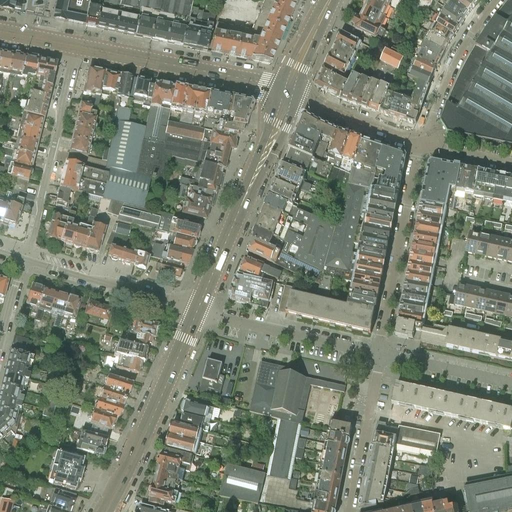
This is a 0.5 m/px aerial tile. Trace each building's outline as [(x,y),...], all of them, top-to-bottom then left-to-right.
[(0,0),(0,8),(0,9),(13,12),(14,0),(0,0)] [(183,47),(192,0),(56,0),(53,20),(96,29),(182,47),(183,47)] [(294,7),(273,0),(264,0),(256,21),(284,32),(294,7)] [(373,0),(367,0),(367,1),(363,8),(386,20),(391,9),(373,0)] [(373,0),(391,9),(395,0),(373,0)] [(430,7),(431,4),(421,0),(418,0),(415,7),(422,11),(425,13),(427,13),(430,7)] [(511,0),(510,0),(505,6),(496,18),(496,17),(486,31),(475,47),(476,47),(471,55),(468,60),(466,65),(464,67),(461,73),(460,76),(457,82),(456,85),(453,92),(450,98),(446,109),(441,123),(443,127),(445,129),(448,134),(511,147),(511,0)] [(474,7),(464,0),(451,0),(450,2),(469,15),(474,7)] [(469,15),(450,2),(444,9),(463,23),(464,21),(469,15)] [(363,8),(360,15),(358,19),(381,30),(386,20),(363,8)] [(195,50),(201,21),(208,22),(209,21),(207,21),(208,15),(197,12),(197,11),(191,9),(183,47),(186,48),(187,49),(193,50),(194,50),(195,50)] [(463,23),(444,9),(439,18),(458,30),(463,23)] [(206,52),(215,14),(209,13),(208,15),(207,21),(209,21),(208,22),(201,21),(195,50),(196,51),(201,52),(202,52),(206,52)] [(353,25),(355,27),(359,29),(358,31),(381,42),(385,32),(381,30),(358,19),(357,18),(353,25)] [(458,30),(439,18),(434,27),(453,39),(458,30)] [(256,21),(252,31),(252,41),(248,61),(270,66),(284,32),(256,21)] [(210,53),(235,58),(242,29),(216,24),(210,53)] [(453,39),(434,27),(428,35),(448,47),(453,39)] [(252,31),(242,29),(235,58),(248,61),(252,41),(252,31)] [(341,33),(336,44),(356,54),(361,43),(341,33)] [(448,47),(428,35),(424,44),(444,55),(448,47)] [(403,42),(399,51),(405,54),(409,45),(403,42)] [(330,55),(331,55),(351,65),(356,54),(336,44),(334,49),(333,49),(331,51),(330,52),(330,55)] [(444,55),(424,44),(419,52),(439,63),(444,55)] [(399,51),(392,48),(389,53),(394,55),(403,60),(406,55),(405,54),(399,51)] [(394,55),(389,53),(385,50),(383,55),(375,72),(372,78),(371,81),(359,107),(369,110),(394,55)] [(9,74),(13,55),(0,52),(0,87),(3,73),(9,74)] [(439,63),(419,52),(415,61),(436,71),(439,63)] [(13,55),(9,74),(15,75),(13,90),(19,91),(25,57),(20,57),(18,55),(15,54),(13,55)] [(331,55),(325,65),(339,72),(345,76),(351,65),(331,55)] [(390,90),(397,75),(403,60),(394,55),(369,110),(372,111),(372,113),(376,114),(376,113),(379,114),(390,90)] [(34,79),(37,60),(37,58),(31,57),(30,58),(25,57),(19,91),(25,92),(26,87),(32,88),(34,79)] [(49,98),(57,66),(57,64),(54,63),(53,61),(41,59),(39,60),(37,60),(34,79),(32,88),(31,94),(49,98)] [(436,71),(415,61),(411,70),(432,79),(436,71)] [(325,65),(316,84),(315,87),(316,88),(318,91),(322,91),(328,94),(339,72),(325,65)] [(100,91),(105,73),(104,72),(103,71),(101,70),(99,71),(90,70),(88,71),(82,95),(88,96),(86,105),(92,107),(98,108),(100,99),(99,98),(100,91)] [(432,79),(411,70),(407,79),(410,80),(420,84),(429,87),(432,79)] [(105,73),(100,91),(102,95),(107,96),(111,93),(116,94),(120,76),(112,74),(112,73),(105,72),(105,73)] [(349,77),(345,76),(339,72),(328,94),(334,97),(336,100),(340,100),(341,100),(352,79),(349,77)] [(361,78),(354,74),(352,79),(341,100),(344,101),(343,103),(347,104),(348,103),(350,104),(363,77),(362,77),(361,78)] [(116,94),(115,98),(111,120),(115,121),(117,110),(117,109),(119,99),(127,101),(131,78),(130,77),(126,76),(125,77),(120,76),(116,94)] [(371,81),(363,77),(350,104),(353,105),(352,106),(357,107),(357,106),(359,107),(371,81)] [(132,102),(133,97),(137,79),(131,78),(127,101),(132,102)] [(138,79),(137,79),(133,97),(143,99),(146,100),(150,82),(145,81),(144,79),(139,78),(138,79)] [(150,101),(154,83),(150,82),(146,100),(150,101)] [(237,138),(208,132),(202,131),(191,129),(179,126),(167,124),(169,111),(174,87),(171,87),(171,86),(168,85),(167,84),(164,83),(162,84),(159,84),(154,83),(150,101),(144,128),(140,149),(141,149),(135,175),(151,178),(156,180),(163,182),(164,177),(168,163),(169,160),(171,158),(173,159),(175,159),(185,162),(186,161),(203,165),(206,153),(227,159),(229,149),(233,150),(233,149),(236,149),(237,142),(236,142),(237,138)] [(420,84),(413,101),(423,104),(427,91),(429,87),(420,84)] [(182,113),(186,92),(187,89),(185,89),(185,87),(180,86),(179,88),(174,87),(169,111),(182,113)] [(186,92),(182,113),(179,126),(191,129),(198,92),(196,91),(196,90),(192,89),(191,90),(187,89),(186,92)] [(393,91),(390,90),(379,114),(389,117),(395,96),(392,95),(393,91)] [(209,94),(198,92),(191,129),(202,131),(204,120),(204,118),(209,94)] [(43,119),(49,98),(31,94),(29,104),(17,101),(16,106),(15,112),(23,114),(43,119)] [(209,94),(204,118),(204,120),(211,122),(212,116),(216,117),(220,96),(209,94)] [(231,98),(220,96),(216,117),(220,117),(219,123),(226,124),(229,110),(231,98)] [(395,96),(389,117),(398,120),(405,98),(395,96)] [(253,102),(231,98),(229,110),(249,114),(254,104),(253,102)] [(405,98),(398,120),(407,122),(413,101),(405,98)] [(135,175),(141,149),(140,149),(144,128),(127,124),(129,116),(132,102),(127,101),(119,99),(117,109),(117,110),(115,121),(109,149),(105,148),(101,161),(106,162),(104,173),(108,174),(105,187),(102,200),(109,202),(115,203),(123,205),(143,210),(148,191),(151,178),(135,175)] [(413,101),(407,122),(413,125),(417,123),(423,104),(413,101)] [(92,107),(86,105),(80,104),(77,115),(94,119),(96,114),(90,113),(92,107)] [(249,114),(229,110),(226,124),(242,128),(244,128),(249,114)] [(43,119),(23,114),(21,120),(9,117),(8,121),(8,123),(40,131),(43,119)] [(94,119),(77,115),(74,127),(93,132),(93,129),(96,128),(97,125),(95,123),(96,119),(94,119)] [(339,133),(321,124),(304,115),(303,116),(298,128),(321,139),(334,144),(339,133)] [(40,131),(8,123),(6,130),(18,133),(17,139),(37,144),(40,131)] [(242,128),(226,124),(219,123),(218,128),(209,126),(208,132),(237,138),(238,138),(239,134),(241,134),(243,133),(243,130),(242,129),(242,128)] [(93,132),(74,127),(71,140),(90,144),(91,140),(93,139),(94,135),(92,133),(93,132)] [(321,139),(298,128),(296,132),(294,133),(293,136),(294,138),(293,139),(317,150),(321,139)] [(350,177),(362,140),(358,139),(357,137),(353,136),(351,137),(350,136),(349,134),(345,133),(343,134),(339,133),(334,144),(329,155),(325,165),(333,169),(350,177)] [(34,157),(37,144),(17,139),(15,145),(3,142),(1,149),(34,157)] [(315,153),(317,150),(293,139),(289,150),(313,160),(317,162),(325,165),(329,155),(321,151),(319,155),(315,153)] [(90,151),(91,148),(89,146),(90,144),(71,140),(68,153),(87,158),(88,152),(90,151)] [(377,145),(369,143),(368,140),(366,142),(362,140),(350,177),(348,186),(364,189),(370,190),(373,179),(376,171),(383,147),(380,146),(379,144),(377,145)] [(385,182),(387,175),(389,169),(395,151),(391,150),(390,147),(388,149),(383,147),(376,171),(373,179),(380,181),(385,182)] [(31,170),(34,157),(1,149),(0,153),(0,155),(12,158),(10,164),(31,170)] [(289,150),(283,164),(307,175),(327,184),(333,169),(325,165),(317,162),(313,160),(289,150)] [(404,154),(395,151),(389,169),(403,172),(406,157),(404,154)] [(206,153),(203,165),(222,170),(224,171),(224,170),(226,169),(227,165),(225,163),(227,159),(206,153)] [(222,170),(203,165),(186,161),(185,162),(184,166),(201,171),(198,183),(181,179),(179,186),(190,188),(216,195),(217,190),(218,191),(220,184),(223,175),(221,175),(222,170)] [(457,190),(461,167),(458,167),(453,166),(446,164),(442,164),(432,162),(429,164),(424,185),(424,190),(423,194),(422,198),(421,203),(444,208),(447,208),(453,210),(457,190)] [(65,163),(64,168),(63,170),(62,173),(63,175),(62,176),(105,187),(108,174),(104,173),(65,163)] [(31,176),(32,172),(31,171),(31,170),(10,164),(9,170),(0,167),(0,174),(12,178),(16,179),(28,182),(29,177),(31,176)] [(307,175),(283,164),(283,165),(281,167),(280,169),(280,171),(280,172),(303,183),(307,175)] [(479,171),(461,167),(457,190),(474,193),(479,171)] [(346,192),(348,186),(350,177),(333,169),(327,184),(341,190),(345,192),(346,192)] [(400,185),(403,172),(389,169),(387,175),(385,182),(400,185)] [(488,173),(479,171),(474,193),(484,195),(488,173)] [(303,183),(280,172),(279,174),(277,175),(276,177),(277,180),(276,181),(300,191),(303,183)] [(498,175),(488,173),(484,195),(494,197),(498,175)] [(508,177),(498,175),(494,197),(503,199),(508,177)] [(105,187),(62,176),(62,177),(61,178),(60,182),(61,184),(59,189),(69,191),(87,196),(100,199),(102,200),(105,187)] [(511,177),(508,177),(503,199),(511,200),(511,177)] [(156,180),(151,178),(148,191),(153,193),(156,180)] [(26,188),(28,182),(16,179),(14,185),(26,188)] [(377,191),(380,181),(373,179),(370,190),(374,191),(377,191)] [(300,191),(276,181),(276,182),(274,184),(273,186),(273,188),(273,189),(297,200),(301,202),(304,193),(300,191)] [(400,185),(385,182),(380,181),(377,191),(398,195),(400,185)] [(24,194),(26,189),(26,188),(14,185),(13,190),(24,194)] [(357,226),(359,217),(361,207),(363,198),(364,189),(348,186),(346,192),(345,192),(341,190),(337,204),(342,206),(338,218),(336,227),(324,268),(348,272),(350,263),(351,254),(353,244),(355,235),(357,226)] [(216,195),(190,188),(186,201),(210,207),(211,208),(214,197),(216,197),(216,195)] [(66,202),(69,191),(59,189),(59,190),(58,190),(57,194),(58,194),(55,206),(62,208),(67,209),(67,208),(68,202),(67,202),(66,202)] [(297,200),(273,189),(272,190),(270,192),(270,194),(270,196),(269,197),(296,210),(298,206),(295,205),(297,200)] [(372,200),(374,191),(370,190),(364,189),(363,198),(372,200)] [(0,222),(3,223),(12,192),(6,190),(2,202),(0,201),(0,222)] [(22,206),(24,201),(22,201),(24,194),(13,190),(12,192),(3,223),(15,227),(22,206)] [(398,195),(377,191),(374,191),(372,200),(396,205),(398,195)] [(296,210),(269,197),(269,198),(271,199),(270,202),(266,201),(264,207),(265,208),(265,209),(292,221),(297,223),(299,219),(305,222),(308,215),(296,210)] [(396,205),(372,200),(363,198),(361,207),(395,214),(396,205)] [(106,212),(109,202),(102,200),(100,199),(98,203),(96,210),(106,212)] [(186,201),(182,217),(181,220),(188,222),(189,216),(196,218),(195,219),(200,220),(201,217),(204,218),(205,218),(206,218),(206,217),(207,214),(208,215),(210,207),(186,201)] [(115,203),(109,202),(106,212),(106,214),(111,216),(115,203)] [(123,205),(115,203),(111,216),(117,218),(118,218),(123,205)] [(444,208),(421,203),(419,213),(442,217),(444,208)] [(70,226),(71,224),(76,207),(71,205),(70,209),(69,212),(68,217),(67,220),(66,219),(59,242),(71,246),(77,228),(70,226)] [(187,226),(188,222),(181,220),(177,219),(143,210),(123,205),(118,218),(117,218),(116,221),(156,232),(169,235),(172,236),(195,241),(196,242),(196,241),(198,240),(199,236),(198,234),(199,229),(187,226)] [(393,223),(395,214),(361,207),(359,217),(393,223)] [(59,242),(66,219),(67,220),(68,217),(69,212),(70,209),(67,208),(67,209),(62,208),(61,210),(56,208),(54,216),(53,216),(51,224),(52,224),(47,239),(49,240),(49,241),(53,242),(54,241),(59,242)] [(84,250),(84,249),(92,223),(93,219),(96,211),(90,209),(89,213),(84,230),(77,228),(71,246),(73,247),(74,249),(78,250),(79,249),(84,250)] [(292,221),(265,209),(263,209),(261,214),(264,216),(262,220),(287,231),(297,235),(299,231),(302,232),(305,227),(304,226),(303,226),(297,223),(292,221)] [(442,217),(419,213),(417,223),(440,227),(442,217)] [(303,226),(304,226),(305,227),(308,228),(312,216),(308,215),(305,222),(299,219),(297,223),(303,226)] [(324,268),(336,227),(330,224),(312,216),(308,228),(303,238),(299,249),(295,260),(290,258),(279,253),(274,264),(319,286),(321,277),(322,274),(324,268)] [(391,232),(393,223),(359,217),(357,226),(391,232)] [(256,229),(256,230),(283,242),(287,231),(262,220),(261,224),(257,223),(255,228),(256,229)] [(92,223),(84,249),(84,250),(88,251),(89,253),(92,254),(93,253),(97,254),(105,227),(92,223)] [(440,227),(417,223),(415,233),(438,237),(440,227)] [(117,224),(114,234),(117,235),(127,237),(130,227),(117,224)] [(389,242),(391,232),(357,226),(355,235),(389,242)] [(283,242),(256,230),(252,241),(279,253),(283,242)] [(117,235),(114,234),(111,233),(106,245),(112,246),(117,235)] [(438,237),(415,233),(413,242),(436,247),(438,237)] [(470,233),(468,242),(466,253),(476,256),(480,235),(470,233)] [(194,248),(196,244),(194,243),(195,241),(172,236),(169,235),(167,243),(164,242),(163,246),(192,254),(193,249),(194,248)] [(389,242),(355,235),(353,244),(387,251),(389,242)] [(490,237),(480,235),(476,256),(486,258),(490,237)] [(501,239),(490,237),(486,258),(496,260),(501,239)] [(511,242),(501,239),(496,260),(506,262),(511,242)] [(127,251),(134,253),(137,242),(129,241),(127,251)] [(247,252),(249,253),(274,264),(279,253),(252,241),(247,252)] [(436,247),(413,242),(411,252),(434,257),(436,247)] [(387,251),(353,244),(351,254),(385,260),(387,251)] [(192,254),(163,246),(162,246),(159,255),(161,256),(160,261),(162,261),(182,266),(186,267),(187,266),(192,254)] [(121,261),(124,251),(110,247),(107,257),(110,258),(111,260),(115,261),(117,260),(121,261)] [(137,255),(124,251),(121,261),(123,262),(124,264),(128,265),(130,264),(133,265),(134,265),(137,255)] [(434,257),(411,252),(408,272),(430,276),(434,257)] [(385,260),(351,254),(350,263),(359,265),(383,270),(385,260)] [(145,270),(149,258),(147,257),(137,255),(134,265),(133,265),(133,267),(145,270)] [(281,273),(247,258),(244,265),(241,265),(240,269),(241,271),(241,272),(249,276),(262,281),(265,275),(278,280),(281,273)] [(182,266),(162,261),(161,266),(156,264),(154,272),(159,273),(159,274),(179,279),(179,278),(181,276),(182,272),(181,270),(182,266)] [(357,274),(359,265),(350,263),(348,272),(357,274)] [(383,270),(359,265),(357,274),(382,279),(383,270)] [(357,274),(348,272),(324,268),(322,274),(321,277),(336,280),(337,280),(338,280),(344,282),(352,283),(380,288),(382,279),(357,274)] [(430,276),(408,272),(406,281),(429,286),(430,276)] [(237,276),(232,288),(245,291),(246,287),(271,293),(273,284),(237,276)] [(336,290),(338,280),(337,280),(336,280),(321,277),(319,286),(336,290)] [(8,281),(0,279),(0,278),(0,303),(2,304),(8,281)] [(429,286),(406,281),(404,292),(427,296),(429,286)] [(380,288),(352,283),(350,293),(378,299),(380,288)] [(459,285),(456,297),(454,306),(464,308),(469,288),(459,285)] [(30,315),(35,317),(43,290),(32,286),(25,309),(31,311),(30,315)] [(329,297),(330,291),(335,292),(336,290),(319,286),(317,295),(329,297)] [(271,293),(246,287),(245,291),(232,288),(229,297),(231,301),(250,306),(267,310),(271,293)] [(286,314),(292,289),(284,287),(279,313),(286,314)] [(479,290),(469,288),(464,308),(474,310),(479,290)] [(376,309),(348,302),(329,297),(317,295),(292,289),(286,314),(371,334),(375,309),(376,309)] [(49,292),(43,290),(35,317),(34,321),(40,323),(44,310),(51,312),(56,294),(55,293),(54,292),(51,291),(49,292)] [(489,292),(479,290),(474,310),(484,313),(489,292)] [(427,296),(404,292),(402,301),(425,306),(427,296)] [(499,294),(489,292),(484,313),(495,315),(499,294)] [(378,299),(350,293),(348,302),(376,309),(378,299)] [(59,329),(69,298),(56,294),(51,312),(58,314),(54,327),(59,329)] [(509,296),(499,294),(495,315),(505,317),(509,296)] [(74,321),(80,301),(79,301),(78,299),(75,298),(73,299),(69,298),(59,329),(65,331),(69,319),(74,321)] [(425,306),(402,301),(400,311),(423,315),(425,306)] [(89,304),(85,315),(107,322),(110,310),(96,306),(95,304),(92,303),(90,304),(89,304)] [(117,326),(114,325),(118,313),(113,311),(107,328),(116,330),(117,326)] [(421,325),(423,315),(400,311),(398,323),(421,325)] [(135,318),(134,324),(136,325),(134,334),(136,335),(152,339),(154,340),(155,334),(157,333),(158,331),(158,329),(157,327),(140,322),(141,320),(135,318)] [(511,343),(434,326),(434,328),(421,325),(398,323),(396,335),(412,339),(414,331),(422,333),(420,342),(511,362),(511,343)] [(152,339),(136,335),(134,343),(129,342),(128,346),(147,351),(148,347),(149,347),(150,346),(152,345),(153,341),(151,340),(152,339)] [(27,344),(27,341),(14,337),(12,345),(29,350),(30,345),(27,344)] [(147,351),(128,346),(118,344),(115,356),(119,357),(142,363),(144,364),(145,359),(147,358),(148,354),(147,351)] [(28,352),(29,350),(12,345),(10,352),(30,357),(31,352),(28,352)] [(33,358),(30,357),(10,352),(7,364),(27,369),(28,364),(32,365),(33,358)] [(142,363),(119,357),(117,364),(113,363),(112,368),(138,376),(140,371),(141,369),(142,367),(141,364),(142,363)] [(219,398),(224,378),(219,376),(222,364),(208,360),(199,393),(219,398)] [(346,387),(287,374),(288,369),(261,363),(250,413),(278,420),(301,426),(310,386),(345,394),(346,387)] [(27,369),(7,364),(4,376),(27,382),(29,376),(25,375),(27,369)] [(27,382),(4,376),(1,388),(21,393),(22,387),(26,388),(27,382)] [(104,386),(103,390),(126,397),(131,385),(107,378),(104,380),(102,385),(104,386)] [(421,411),(426,392),(396,385),(392,405),(421,411)] [(21,393),(1,388),(0,391),(0,399),(21,406),(23,400),(20,399),(21,393)] [(126,397),(103,390),(102,389),(102,391),(98,393),(97,396),(99,399),(98,401),(122,408),(126,397)] [(450,418),(455,398),(426,392),(421,411),(450,418)] [(480,424),(484,405),(455,398),(450,418),(480,424)] [(21,406),(0,399),(0,411),(15,416),(17,411),(20,411),(21,406)] [(122,408),(98,401),(97,401),(97,403),(94,404),(93,408),(94,411),(94,412),(117,420),(122,408)] [(184,410),(183,415),(210,422),(213,409),(198,406),(198,404),(193,403),(192,404),(186,402),(186,404),(184,403),(182,410),(184,410)] [(509,431),(511,419),(511,410),(484,405),(480,424),(509,431)] [(14,436),(19,418),(19,417),(15,416),(0,411),(0,419),(7,428),(14,436)] [(114,428),(117,420),(94,412),(93,412),(92,414),(89,415),(88,419),(90,420),(89,425),(100,428),(96,437),(106,440),(110,431),(111,427),(114,428)] [(210,422),(183,415),(180,425),(180,426),(199,431),(202,432),(204,432),(206,426),(209,427),(210,422)] [(338,425),(339,420),(331,419),(328,435),(350,439),(352,428),(338,425)] [(511,419),(509,431),(511,431),(511,430),(511,480),(464,491),(468,511),(497,511),(511,509),(511,419)] [(301,426),(278,420),(267,477),(290,482),(301,426)] [(196,443),(199,431),(180,426),(180,425),(172,423),(169,436),(196,443)] [(377,423),(373,446),(394,451),(394,450),(436,459),(440,435),(377,423)] [(52,426),(47,444),(51,445),(56,427),(52,426)] [(99,462),(106,440),(96,437),(83,434),(81,433),(76,451),(93,455),(91,460),(99,462)] [(350,439),(328,435),(326,446),(348,450),(350,439)] [(193,455),(196,443),(169,436),(166,448),(193,455)] [(16,454),(19,441),(13,439),(8,457),(16,459),(17,454),(16,454)] [(348,450),(326,446),(324,456),(346,460),(348,450)] [(394,451),(373,446),(372,448),(371,449),(370,453),(371,454),(371,457),(392,461),(394,451)] [(193,457),(186,455),(165,449),(164,454),(162,454),(161,458),(159,459),(157,465),(180,471),(181,465),(184,466),(190,467),(193,457)] [(56,453),(52,469),(79,476),(83,460),(61,454),(56,453)] [(346,460),(324,456),(322,465),(344,469),(346,460)] [(392,461),(371,457),(369,467),(390,471),(392,461)] [(250,471),(262,474),(264,466),(253,463),(250,471)] [(185,472),(180,471),(157,465),(156,470),(157,472),(156,477),(179,482),(182,483),(185,472)] [(344,469),(322,465),(320,475),(342,479),(344,469)] [(258,505),(265,475),(228,466),(220,497),(223,498),(231,500),(244,502),(255,505),(258,505)] [(390,471),(369,467),(367,475),(389,480),(390,471)] [(79,476),(52,469),(47,483),(52,484),(52,485),(75,491),(79,476)] [(342,479),(320,475),(318,485),(340,489),(342,479)] [(389,480),(367,475),(365,485),(387,490),(389,480)] [(179,482),(156,477),(155,480),(153,480),(151,487),(176,493),(179,482)] [(431,491),(430,482),(422,483),(423,492),(431,491)] [(340,489),(318,485),(316,495),(338,499),(340,489)] [(387,490),(365,485),(363,495),(385,499),(387,490)] [(176,493),(151,487),(150,488),(149,491),(151,494),(151,498),(150,498),(148,503),(163,507),(165,502),(175,504),(178,494),(176,493)] [(76,496),(55,490),(51,498),(54,499),(51,509),(59,511),(70,511),(75,501),(74,501),(76,496)] [(336,508),(338,499),(316,495),(314,504),(336,508)] [(385,499),(363,495),(362,501),(360,502),(359,506),(360,507),(360,509),(365,510),(377,507),(378,503),(384,504),(385,499)] [(458,511),(458,508),(458,507),(450,508),(449,504),(448,504),(447,497),(443,497),(444,505),(445,511),(458,511)] [(232,506),(231,500),(223,498),(224,507),(232,506)] [(1,499),(0,501),(0,511),(10,511),(13,502),(1,499)] [(335,511),(336,508),(314,504),(309,503),(309,507),(314,508),(312,511),(335,511)] [(432,503),(422,505),(423,511),(433,511),(433,508),(432,503)]
